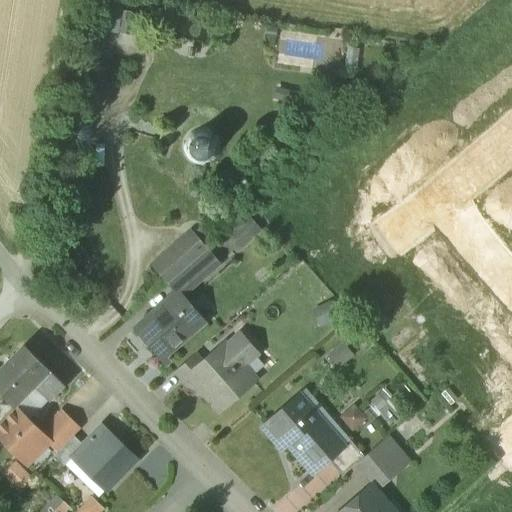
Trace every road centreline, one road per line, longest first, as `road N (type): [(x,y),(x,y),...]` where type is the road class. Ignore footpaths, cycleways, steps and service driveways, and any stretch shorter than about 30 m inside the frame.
road 1 (residential): [(0,319),(24,294),(207,482)]
road 2 (track): [(64,0),(24,294)]
